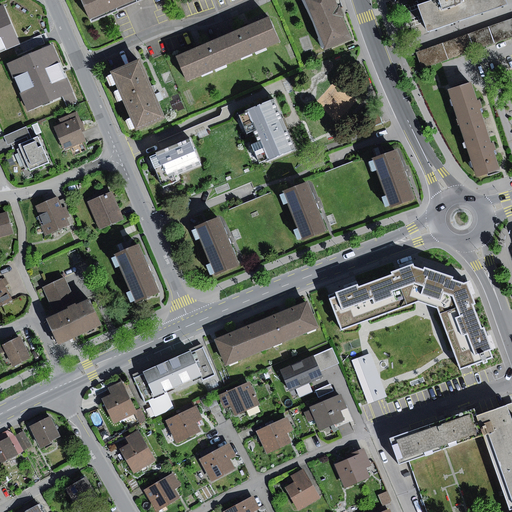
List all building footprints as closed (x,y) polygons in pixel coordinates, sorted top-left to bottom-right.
[(81,0),(90,20),(137,0),(81,0)] [(303,0),(323,50),(350,39),(342,17),(345,16),(342,10),(340,5),(338,5),(336,0),(303,0)] [(441,0),(442,0),(422,7),(430,31),(508,5),(506,0),(441,0)] [(0,5),(0,52),(13,47),(20,44),(3,4),(0,5)] [(238,30),(223,37),(234,62),(280,42),(269,17),(238,30)] [(511,19),(417,53),(422,69),(511,37),(511,19)] [(41,35),(20,44),(13,47),(17,55),(45,44),(43,39),(41,35)] [(187,81),(234,62),(223,37),(197,48),(176,56),(187,81)] [(53,45),(8,64),(28,111),(62,97),(73,92),(53,45)] [(136,131),(165,118),(139,59),(110,72),(136,131)] [(448,90),(462,134),(486,126),(481,109),(483,108),(482,104),(480,100),(478,101),(472,82),(448,90)] [(73,92),(62,97),(67,109),(78,104),(73,92)] [(249,111),(239,115),(247,134),(257,130),(261,141),(251,145),(259,164),(269,159),(270,162),(296,151),(285,124),(274,99),(248,110),(249,111)] [(378,108),(364,113),(369,128),(383,123),(378,108)] [(54,127),(64,151),(71,148),(74,156),(86,150),(83,142),(87,141),(82,130),(84,129),(76,112),(59,119),(61,124),(54,127)] [(37,123),(32,125),(36,135),(41,133),(37,123)] [(492,143),(486,126),(462,134),(477,177),(500,170),(494,150),(496,150),(495,146),(494,142),(492,143)] [(26,127),(4,136),(8,145),(30,136),(26,127)] [(30,170),(49,162),(38,137),(19,145),(30,170)] [(190,139),(156,153),(156,154),(150,157),(163,187),(177,182),(174,176),(201,165),(190,139)] [(398,150),(373,158),(390,208),(415,200),(406,173),(398,150)] [(308,182),(283,192),(302,241),(327,231),(317,205),(308,182)] [(112,191),(87,202),(99,230),(125,219),(112,191)] [(63,208),(57,197),(35,207),(43,224),(40,226),(45,236),(70,225),(67,218),(70,217),(65,207),(63,208)] [(0,237),(13,234),(8,212),(0,214),(0,237)] [(220,217),(195,227),(215,276),(240,266),(229,239),(220,217)] [(140,244),(115,255),(136,303),(160,293),(140,244)] [(374,281),(386,314),(417,302),(428,306),(439,274),(412,265),(401,269),(374,281)] [(439,274),(428,306),(439,310),(446,331),(481,318),(472,293),(468,283),(439,274)] [(47,319),(59,345),(103,326),(91,299),(77,305),(64,277),(42,287),(55,315),(47,319)] [(0,305),(12,300),(2,280),(0,280),(0,305)] [(386,314),(374,281),(347,290),(329,297),(342,331),(386,314)] [(262,321),(273,347),(319,328),(308,302),(262,321)] [(481,318),(446,331),(460,370),(495,358),(488,339),(481,318)] [(273,347),(262,321),(215,339),(226,366),(273,347)] [(21,337),(3,345),(13,368),(31,360),(21,337)] [(215,375),(203,347),(133,376),(144,403),(154,399),(153,397),(202,377),(203,380),(215,375)] [(332,348),(313,356),(320,372),(339,364),(332,348)] [(387,397),(371,353),(351,360),(368,404),(387,397)] [(313,356),(280,370),(290,392),(323,377),(320,372),(313,356)] [(122,380),(108,387),(111,394),(102,399),(114,424),(137,413),(122,380)] [(250,382),(218,395),(224,409),(230,406),(235,416),(247,410),(249,416),(260,412),(257,406),(260,405),(250,382)] [(330,384),(315,391),(318,397),(333,391),(330,384)] [(341,394),(310,408),(311,410),(315,420),(320,431),(345,420),(341,411),(347,408),(341,394)] [(215,398),(207,402),(213,415),(221,411),(215,398)] [(179,408),(182,413),(195,407),(193,401),(179,408)] [(511,404),(478,416),(510,510),(511,509),(511,404)] [(182,413),(166,421),(176,443),(201,431),(196,422),(203,419),(197,406),(195,407),(182,413)] [(348,408),(347,408),(341,411),(345,420),(346,423),(353,420),(348,408)] [(430,425),(391,438),(400,465),(409,461),(445,449),(480,437),(484,436),(478,416),(475,409),(455,416),(457,420),(431,429),(430,425)] [(315,420),(311,410),(304,412),(308,423),(315,420)] [(288,417),(256,432),(267,455),(291,443),(286,433),(294,430),(288,417)] [(50,418),(30,428),(41,449),(53,443),(51,441),(60,437),(50,418)] [(138,430),(126,438),(129,444),(120,450),(133,473),(156,460),(138,430)] [(0,434),(0,441),(9,437),(18,455),(23,453),(14,435),(7,431),(0,434)] [(24,431),(16,436),(24,451),(32,447),(24,431)] [(0,441),(0,464),(18,455),(9,437),(0,441)] [(201,458),(198,459),(211,482),(236,469),(230,459),(236,456),(229,443),(217,450),(201,458)] [(199,453),(201,458),(217,450),(214,444),(199,453)] [(350,459),(335,465),(344,489),(371,478),(366,468),(371,466),(364,449),(348,455),(350,459)] [(157,475),(161,481),(171,475),(168,469),(157,475)] [(304,469),(291,476),(294,482),(285,487),(299,511),(321,498),(304,469)] [(161,481),(144,490),(155,511),(156,511),(181,499),(175,489),(181,486),(174,473),(171,475),(161,481)] [(86,477),(65,489),(75,506),(73,507),(75,511),(80,511),(91,506),(88,502),(98,497),(86,477)] [(387,492),(378,495),(382,505),(391,501),(387,492)] [(254,496),(224,511),(253,511),(260,508),(254,496)]
